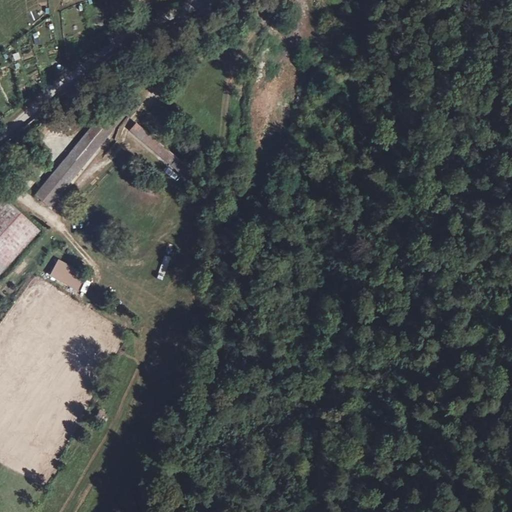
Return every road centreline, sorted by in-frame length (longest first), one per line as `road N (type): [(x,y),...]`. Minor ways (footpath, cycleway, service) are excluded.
road 1 (track): [(365,0),(355,83),(357,254),(316,433),(308,511)]
road 2 (residential): [(0,134),(115,44),(215,0)]
